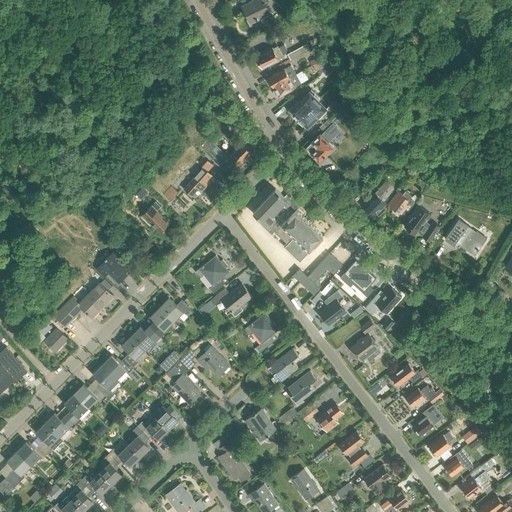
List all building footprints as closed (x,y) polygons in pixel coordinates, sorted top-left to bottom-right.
[(242,6),(251,23),(270,14),(265,5),(270,2),(268,0),(252,0),(253,1),(242,6)] [(283,56),(282,54),(286,52),(287,49),(284,44),(279,47),(277,45),(271,49),(270,47),(262,51),(263,53),(256,56),(262,67),(268,63),(269,65),(277,61),(276,59),(283,56)] [(309,50),(306,44),(288,54),(290,59),(309,50)] [(326,74),(337,63),(332,58),(321,69),(326,74)] [(272,84),(273,86),(290,77),(296,73),(291,64),(285,68),(279,71),(279,69),(272,73),(273,75),(268,77),(269,80),(268,80),(270,85),(272,84)] [(294,86),(301,82),(296,73),(290,77),(273,86),(274,86),(275,89),(274,89),(276,93),(278,92),(279,95),(283,92),(284,94),(290,90),(290,89),(294,86)] [(293,113),(292,115),(297,120),(318,99),(309,90),(290,110),(293,113)] [(297,120),(303,126),(304,124),(308,127),(318,117),(323,122),(336,108),(330,102),(326,107),(318,99),(297,120)] [(320,132),(306,146),(320,160),(334,146),(329,141),(340,130),(333,123),(328,118),(340,105),(323,122),(324,122),(328,127),(321,134),(320,132)] [(251,151),(251,150),(252,150),(246,144),(245,145),(242,142),(230,154),(227,150),(221,156),(213,149),(216,145),(211,140),(202,148),(223,169),(234,158),(240,164),(246,158),(245,157),(251,151)] [(204,189),(215,176),(208,170),(213,165),(203,156),(198,162),(203,166),(184,187),(192,194),(200,185),(204,189)] [(171,200),(178,192),(171,186),(164,194),(171,200)] [(284,244),(300,259),(323,235),(311,224),(313,223),(309,219),(308,221),(296,210),(299,206),(287,195),(284,197),(275,188),(253,212),(265,223),(262,225),(272,234),(275,231),(287,242),(284,244)] [(375,212),(379,215),(386,207),(383,205),(385,203),(378,196),(381,193),(377,189),(370,197),(371,198),(363,206),(373,215),(375,212)] [(403,193),(398,190),(388,204),(401,213),(408,204),(405,202),(411,194),(405,189),(403,193)] [(160,230),(170,221),(158,208),(162,204),(157,198),(141,213),(151,224),(153,222),(160,230)] [(432,213),(419,205),(407,221),(408,222),(405,226),(415,233),(417,230),(424,235),(423,236),(430,241),(441,226),(434,221),(431,225),(426,221),(432,213)] [(475,253),(486,237),(468,225),(469,224),(459,218),(445,238),(454,244),(457,241),(475,253)] [(106,259),(97,268),(104,275),(108,271),(119,281),(129,271),(118,261),(122,257),(115,250),(107,258),(106,257),(105,258),(106,259)] [(152,259),(144,251),(140,256),(147,264),(152,259)] [(328,267),(334,273),(342,263),(330,252),(308,276),(299,268),(294,274),(314,293),(320,287),(314,282),(328,267)] [(216,254),(196,271),(200,277),(204,274),(213,285),(209,288),(213,292),(225,283),(221,279),(230,272),(226,267),(228,265),(222,258),(220,260),(216,254)] [(358,262),(350,273),(367,286),(376,275),(358,262)] [(100,282),(89,293),(103,306),(113,295),(100,282)] [(242,309),(240,306),(252,296),(241,282),(229,292),(225,287),(210,299),(215,304),(222,299),(235,315),(242,309)] [(387,289),(367,306),(375,315),(383,307),(389,314),(408,298),(398,286),(390,293),(387,289)] [(332,302),(320,312),(329,324),(346,311),(337,299),(337,298),(342,295),(338,290),(328,297),(332,302)] [(72,296),(63,306),(74,317),(83,308),(92,317),(103,306),(89,293),(79,303),(72,296)] [(169,297),(159,306),(173,320),(182,311),(185,314),(190,308),(181,299),(176,304),(169,297)] [(65,325),(74,317),(63,306),(54,314),(65,325)] [(159,306),(150,316),(158,323),(153,328),(162,338),(173,327),(169,324),(173,320),(159,306)] [(260,351),(274,340),(270,336),(279,329),(265,311),(245,327),(250,334),(253,331),(262,342),(256,346),(260,351)] [(389,317),(383,325),(387,329),(394,321),(389,317)] [(361,326),(366,332),(375,325),(370,319),(361,326)] [(140,326),(131,335),(144,349),(148,344),(152,348),(162,338),(153,328),(148,333),(140,326)] [(56,327),(44,340),(56,351),(68,338),(56,327)] [(0,328),(0,349),(9,344),(0,328)] [(380,352),(381,350),(378,346),(369,334),(351,347),(361,359),(371,351),(374,354),(377,355),(380,352)] [(131,335),(121,345),(129,352),(124,357),(133,366),(139,361),(135,358),(144,349),(131,335)] [(184,356),(180,360),(189,369),(195,363),(192,359),(201,350),(195,344),(190,349),(188,346),(180,353),(184,356)] [(206,350),(198,359),(207,368),(209,366),(218,375),(229,364),(211,346),(209,344),(204,349),(206,350)] [(0,363),(1,365),(9,373),(12,371),(17,377),(26,369),(6,347),(0,351),(0,363)] [(298,366),(293,359),(299,354),(294,347),(271,364),(276,370),(274,372),(280,379),(298,366)] [(174,350),(163,361),(169,367),(180,355),(174,350)] [(112,355),(102,364),(119,381),(118,379),(124,373),(123,372),(125,370),(126,369),(137,381),(142,376),(133,367),(133,366),(124,357),(121,360),(118,357),(116,358),(115,358),(112,355)] [(201,393),(183,375),(189,369),(180,360),(168,372),(176,380),(172,385),(190,403),(201,393)] [(396,385),(397,384),(398,385),(409,376),(413,382),(422,375),(417,369),(415,371),(409,363),(403,367),(401,365),(394,371),(395,373),(391,376),(393,379),(392,380),(396,385)] [(102,364),(93,374),(100,381),(95,386),(105,395),(109,399),(114,393),(110,390),(119,381),(102,364)] [(9,373),(1,365),(0,365),(0,392),(8,385),(3,379),(9,373)] [(315,388),(309,381),(316,376),(310,369),(288,386),(293,392),(291,394),(297,402),(315,388)] [(385,378),(370,386),(374,393),(388,384),(385,378)] [(83,384),(74,393),(87,406),(96,397),(99,401),(105,395),(95,386),(90,391),(83,384)] [(429,388),(427,385),(421,390),(419,388),(407,397),(410,400),(408,401),(412,407),(414,405),(414,406),(426,397),(427,399),(429,398),(432,402),(443,393),(440,389),(435,392),(431,387),(429,388)] [(74,393),(64,403),(72,410),(67,415),(76,424),(81,419),(78,416),(87,406),(74,393)] [(159,409),(154,414),(157,417),(168,429),(178,420),(171,413),(176,408),(166,398),(162,402),(161,403),(163,405),(159,409)] [(313,403),(301,414),(306,421),(319,411),(313,403)] [(343,413),(336,403),(316,418),(326,431),(338,422),(336,418),(343,413)] [(419,434),(420,433),(421,434),(434,425),(433,424),(444,416),(434,403),(424,411),(426,415),(414,424),(418,429),(416,430),(419,434)] [(277,428),(262,407),(245,419),(261,440),(277,428)] [(279,419),(283,423),(298,412),(294,407),(279,419)] [(55,413),(45,422),(55,432),(63,440),(63,439),(59,435),(68,426),(71,430),(76,424),(67,415),(62,420),(55,413)] [(142,421),(138,425),(148,435),(152,432),(158,439),(168,429),(157,417),(154,414),(153,414),(144,423),(142,421)] [(241,423),(235,416),(230,420),(236,427),(241,423)] [(45,422),(36,432),(43,439),(38,444),(47,453),(53,448),(54,449),(63,440),(55,432),(45,422)] [(150,447),(143,440),(148,435),(138,425),(133,430),(138,435),(128,444),(140,456),(150,447)] [(469,433),(464,438),(467,442),(482,431),(477,425),(468,432),(469,433)] [(363,447),(361,448),(358,445),(364,440),(357,430),(340,444),(347,454),(348,453),(351,456),(348,458),(354,466),(369,455),(363,447)] [(448,441),(453,437),(448,431),(430,445),(437,455),(451,444),(448,441)] [(484,442),(481,437),(469,445),(473,450),(484,442)] [(242,479),(250,473),(232,448),(234,446),(231,441),(221,448),(224,453),(220,456),(234,477),(238,474),(242,479)] [(339,446),(336,441),(327,447),(331,452),(339,446)] [(26,442),(16,451),(30,465),(39,455),(42,458),(47,453),(38,444),(34,449),(26,442)] [(114,448),(109,453),(119,463),(124,459),(130,466),(140,456),(128,444),(123,449),(120,446),(116,450),(114,448)] [(466,468),(473,463),(462,449),(451,457),(453,460),(446,466),(453,475),(465,466),(466,468)] [(14,468),(5,477),(15,487),(24,477),(21,473),(30,465),(16,451),(7,461),(14,468)] [(121,474),(115,467),(119,463),(109,453),(105,457),(110,462),(100,471),(112,483),(121,474)] [(495,464),(490,458),(481,465),(486,471),(495,464)] [(67,469),(73,463),(69,459),(63,464),(67,469)] [(389,484),(385,479),(391,474),(383,464),(365,478),(376,493),(389,484)] [(291,477),(306,499),(319,490),(304,468),(291,477)] [(86,475),(81,480),(91,490),(95,486),(102,493),(112,483),(100,471),(95,476),(92,473),(88,477),(86,475)] [(483,490),(492,484),(484,473),(476,479),(474,477),(462,487),(469,497),(481,487),(483,490)] [(5,477),(1,482),(10,491),(15,487),(5,477)] [(93,501),(87,494),(91,490),(81,480),(76,484),(78,486),(69,495),(72,498),(72,499),(83,510),(93,501)] [(354,488),(349,481),(336,491),(341,497),(354,488)] [(1,482),(0,482),(0,490),(5,496),(10,491),(1,482)] [(254,499),(262,511),(266,511),(279,504),(264,483),(248,494),(246,495),(250,501),(251,500),(252,501),(254,499)] [(184,511),(190,508),(193,511),(195,511),(204,505),(200,500),(196,503),(180,484),(168,493),(178,506),(175,507),(178,511),(184,511)] [(35,502),(42,495),(37,489),(30,497),(35,502)] [(386,502),(381,505),(385,510),(393,504),(397,508),(409,499),(402,489),(390,499),(386,502)] [(503,503),(496,494),(490,499),(489,499),(481,505),(482,507),(479,509),(481,511),(492,511),(496,509),(498,511),(503,511),(511,505),(511,501),(510,498),(507,500),(506,500),(503,503)] [(57,502),(53,507),(57,511),(81,511),(83,510),(72,499),(72,498),(69,495),(59,504),(57,502)] [(316,503),(322,511),(325,511),(334,506),(327,496),(316,503)] [(379,511),(373,503),(360,511),(379,511)]
